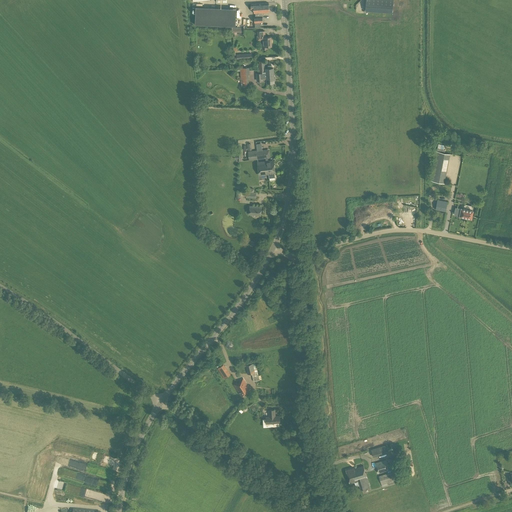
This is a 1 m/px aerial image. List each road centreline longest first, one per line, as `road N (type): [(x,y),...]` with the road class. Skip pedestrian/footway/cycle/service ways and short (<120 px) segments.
road 1 (unclassified): [(336,511),(313,428),(302,273),(293,258)]
road 2 (tertiary): [(272,249),(292,171),(284,0)]
road 3 (unclassified): [(511,248),(391,231),(293,258)]
road 4 (unclassified): [(160,401),(0,286)]
road 5 (tertiary): [(160,401),(272,249)]
road 6 (unclassified): [(160,401),(310,511)]
